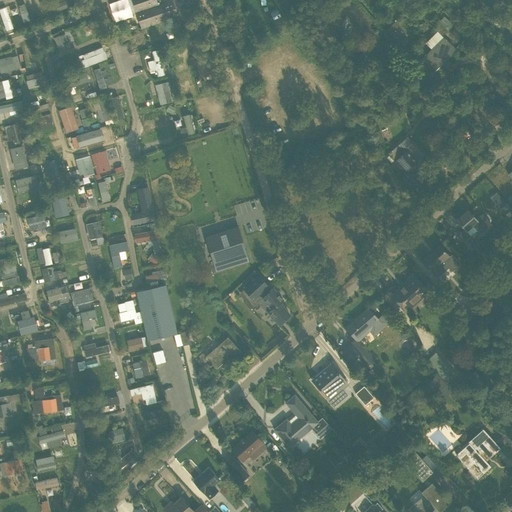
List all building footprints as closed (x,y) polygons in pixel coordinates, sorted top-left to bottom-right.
[(82,2),(81,0),(66,0),(52,5),(54,12),(82,2)] [(131,0),(132,2),(136,12),(141,28),(178,16),(176,11),(185,8),(188,1),(188,0),(187,0),(174,5),(171,0),(131,0)] [(3,5),(0,6),(0,23),(8,21),(3,5)] [(34,22),(50,16),(47,9),(31,15),(34,22)] [(13,21),(16,27),(30,22),(27,11),(12,16),(13,21)] [(501,21),(508,28),(511,24),(511,17),(508,14),(501,21)] [(443,21),(451,28),(454,24),(446,17),(443,21)] [(396,20),(386,29),(403,47),(413,37),(396,20)] [(194,22),(182,26),(187,40),(198,36),(194,22)] [(431,49),(422,59),(434,71),(441,64),(446,60),(456,50),(442,36),(447,31),(439,22),(434,28),(437,31),(425,43),(431,49)] [(92,24),(83,28),(85,35),(95,31),(92,24)] [(172,31),(166,33),(168,39),(174,37),(172,31)] [(59,35),(54,38),(60,52),(66,50),(63,42),(67,41),(64,34),(60,36),(59,35)] [(80,61),(83,67),(105,59),(101,47),(82,54),(84,59),(80,61)] [(170,67),(182,63),(177,49),(165,53),(170,67)] [(195,60),(200,76),(211,73),(207,62),(211,61),(208,49),(198,52),(199,53),(195,54),(196,60),(195,60)] [(157,76),(164,74),(157,50),(151,51),(153,60),(146,62),(149,72),(155,71),(157,76)] [(0,58),(0,72),(0,73),(19,67),(16,55),(11,57),(11,56),(0,58)] [(340,55),(334,57),(337,64),(343,62),(340,55)] [(100,68),(93,70),(99,88),(106,86),(100,68)] [(90,81),(87,71),(63,79),(66,89),(76,86),(77,89),(90,84),(89,81),(90,81)] [(46,84),(44,76),(26,80),(28,89),(46,84)] [(0,97),(6,96),(6,99),(13,97),(12,96),(17,95),(13,81),(9,82),(8,79),(0,81),(0,97)] [(182,99),(193,95),(188,80),(177,84),(182,99)] [(160,105),(172,101),(167,81),(154,85),(160,105)] [(390,95),(380,103),(385,109),(395,101),(390,95)] [(118,96),(110,98),(117,120),(125,117),(118,96)] [(47,103),(38,105),(37,100),(29,102),(31,114),(48,110),(47,103)] [(105,125),(111,122),(105,100),(97,102),(100,109),(96,110),(100,123),(104,121),(105,125)] [(0,112),(23,109),(22,101),(0,103),(0,112)] [(70,106),(57,110),(64,133),(77,129),(70,106)] [(85,107),(79,109),(81,118),(88,116),(85,107)] [(154,109),(155,112),(143,115),(147,128),(161,124),(163,131),(170,129),(168,122),(167,122),(164,110),(162,110),(162,107),(154,109)] [(51,113),(29,119),(31,127),(37,125),(52,121),(53,121),(51,113)] [(185,127),(181,128),(182,133),(187,132),(187,135),(194,133),(190,114),(182,116),(185,127)] [(87,118),(81,120),(83,127),(90,125),(87,118)] [(10,141),(15,139),(16,142),(22,140),(17,123),(11,125),(12,129),(7,130),(10,141)] [(101,128),(76,135),(76,136),(79,146),(79,147),(105,140),(101,128)] [(380,130),(373,133),(377,143),(384,141),(380,130)] [(401,142),(388,154),(389,155),(394,161),(392,163),(402,174),(417,161),(423,156),(413,144),(407,149),(401,142)] [(9,149),(14,170),(26,167),(21,146),(9,149)] [(104,150),(90,154),(96,173),(103,171),(109,170),(110,169),(104,150)] [(79,175),(83,174),(84,176),(94,173),(89,156),(75,159),(79,175)] [(33,161),(28,162),(29,165),(38,163),(36,157),(32,158),(33,161)] [(49,186),(56,184),(56,183),(51,167),(56,166),(54,159),(49,161),(49,160),(42,162),(49,186)] [(15,179),(17,187),(37,182),(36,175),(15,179)] [(110,200),(105,181),(98,182),(102,202),(110,200)] [(141,211),(130,213),(133,225),(155,220),(153,209),(148,187),(137,189),(141,211)] [(86,190),(90,206),(97,204),(93,188),(86,190)] [(51,197),(55,217),(62,215),(67,214),(66,208),(63,196),(58,198),(57,196),(51,197)] [(468,210),(456,219),(466,230),(472,225),(476,230),(480,234),(491,224),(483,214),(476,219),(468,210)] [(30,231),(34,230),(37,229),(46,226),(43,214),(27,218),(30,231)] [(85,224),(89,239),(95,238),(101,237),(98,221),(85,224)] [(238,226),(205,237),(216,271),(249,261),(238,226)] [(57,231),(59,243),(77,240),(75,228),(57,231)] [(157,230),(134,234),(136,243),(148,241),(152,240),(153,245),(154,254),(160,253),(161,253),(158,235),(157,230)] [(464,241),(470,249),(472,250),(477,246),(469,237),(464,241)] [(127,241),(109,245),(114,268),(122,266),(119,251),(129,249),(127,241)] [(440,246),(424,259),(432,267),(430,269),(437,277),(448,267),(451,271),(460,263),(452,254),(449,256),(440,246)] [(35,248),(38,264),(43,263),(40,247),(35,248)] [(48,248),(41,249),(44,265),(51,264),(48,248)] [(62,251),(64,263),(81,259),(79,252),(74,253),(73,249),(62,251)] [(160,258),(153,254),(149,260),(156,264),(160,258)] [(9,265),(0,266),(0,269),(1,275),(2,279),(0,280),(2,286),(18,282),(19,282),(14,263),(9,265)] [(40,269),(43,283),(54,280),(51,267),(40,269)] [(158,273),(145,276),(147,283),(160,280),(158,273)] [(392,294),(391,295),(407,312),(421,299),(429,292),(414,274),(398,288),(392,294)] [(268,311),(268,312),(279,324),(284,320),(285,321),(289,318),(288,317),(290,315),(279,303),(283,300),(273,288),(268,293),(264,289),(268,286),(259,275),(244,289),(253,299),(260,293),(264,296),(262,297),(272,308),(269,311),(268,311)] [(475,276),(465,286),(475,295),(484,284),(475,276)] [(165,284),(136,291),(141,311),(143,322),(147,340),(177,333),(165,284)] [(60,287),(46,291),(49,302),(59,299),(60,303),(69,301),(65,286),(60,287)] [(69,293),(72,305),(93,300),(90,288),(69,293)] [(0,306),(27,299),(25,293),(6,298),(5,293),(0,293),(0,306)] [(120,314),(119,314),(121,321),(134,318),(135,324),(143,322),(140,311),(135,313),(132,300),(125,302),(128,312),(120,314)] [(345,327),(355,339),(358,342),(370,332),(374,336),(390,323),(383,314),(378,319),(368,308),(345,327)] [(17,321),(21,335),(38,330),(34,316),(30,317),(28,309),(21,312),(23,319),(17,321)] [(95,309),(80,312),(84,330),(91,329),(89,318),(96,316),(95,309)] [(187,330),(179,332),(182,345),(191,343),(187,330)] [(479,337),(474,332),(467,339),(472,344),(479,337)] [(249,340),(245,335),(241,338),(245,343),(249,340)] [(240,351),(227,336),(205,357),(216,369),(224,361),(223,360),(226,357),(229,360),(240,351)] [(144,348),(141,337),(127,340),(129,351),(144,348)] [(33,348),(27,348),(29,361),(55,358),(54,349),(52,338),(34,341),(35,348),(33,348)] [(0,362),(6,361),(3,350),(10,348),(9,342),(0,344),(0,342),(0,362)] [(83,351),(84,357),(108,351),(107,345),(95,348),(93,343),(83,346),(84,351),(83,351)] [(359,357),(348,344),(340,352),(350,364),(359,357)] [(166,361),(164,349),(152,352),(155,364),(166,361)] [(359,357),(363,362),(367,366),(374,360),(366,351),(359,357)] [(437,352),(428,361),(437,372),(448,384),(458,374),(437,352)] [(139,360),(141,368),(134,369),(136,378),(143,376),(150,374),(146,358),(139,360)] [(84,361),(77,362),(78,369),(85,368),(85,367),(84,361)] [(338,392),(348,384),(331,364),(312,380),(320,390),(329,400),(338,392)] [(18,373),(12,368),(8,374),(14,378),(18,373)] [(372,369),(365,373),(369,380),(376,376),(372,369)] [(446,384),(437,374),(426,384),(435,394),(446,384)] [(94,387),(93,388),(91,388),(92,394),(95,394),(115,390),(117,388),(116,384),(113,384),(111,379),(94,382),(94,387)] [(151,384),(129,390),(131,396),(141,394),(143,399),(145,399),(147,405),(156,402),(152,384),(151,384)] [(34,401),(32,401),(34,413),(61,410),(60,399),(60,395),(55,396),(43,397),(43,387),(34,388),(35,398),(35,401),(34,401)] [(364,387),(355,394),(365,405),(374,398),(364,387)] [(19,400),(19,399),(18,394),(18,393),(9,395),(10,402),(19,400)] [(0,416),(13,414),(10,402),(9,395),(0,396),(0,416)] [(286,418),(274,429),(289,447),(311,428),(318,422),(327,432),(331,428),(322,417),(317,421),(295,395),(285,402),(298,417),(291,423),(286,418)] [(97,408),(120,403),(118,396),(95,401),(97,408)] [(511,415),(511,412),(501,401),(493,408),(506,421),(511,415)] [(143,413),(145,420),(164,415),(163,409),(143,413)] [(34,432),(38,431),(45,430),(43,422),(33,425),(34,432)] [(51,433),(37,437),(41,449),(47,447),(46,447),(60,443),(58,439),(64,437),(61,425),(50,428),(51,433)] [(121,429),(107,432),(109,444),(124,441),(121,429)] [(472,447),(459,458),(462,462),(477,478),(490,466),(484,459),(492,453),(493,451),(498,447),(499,446),(482,429),(467,442),(468,443),(472,447)] [(241,440),(232,448),(242,460),(248,455),(253,460),(267,447),(265,445),(262,442),(252,431),(243,439),(242,438),(240,440),(241,440)] [(19,443),(18,437),(6,440),(7,445),(19,443)] [(88,451),(86,451),(87,463),(94,463),(100,462),(99,441),(87,442),(88,451)] [(13,460),(0,463),(0,471),(1,477),(6,476),(5,474),(7,474),(22,471),(20,459),(17,449),(11,451),(13,460)] [(109,461),(112,465),(111,466),(115,472),(135,456),(130,450),(119,459),(116,456),(109,461)] [(414,450),(403,459),(422,480),(427,486),(431,482),(426,476),(432,470),(422,459),(414,450)] [(232,456),(226,461),(232,468),(238,463),(232,456)] [(44,458),(34,460),(37,472),(54,468),(53,462),(45,463),(44,458)] [(238,463),(232,469),(242,481),(249,474),(238,463)] [(292,478),(300,471),(296,466),(288,473),(292,478)] [(193,481),(205,494),(209,498),(218,490),(214,486),(220,480),(208,468),(203,473),(195,481),(194,480),(193,481)] [(83,480),(94,481),(94,479),(102,480),(103,472),(84,470),(83,480)] [(57,478),(35,482),(36,490),(58,485),(57,478)] [(439,511),(450,503),(431,482),(427,486),(422,491),(425,494),(408,509),(410,511),(430,511),(435,508),(439,511)] [(332,497),(327,493),(320,500),(324,504),(332,497)] [(162,508),(164,511),(191,511),(193,511),(181,498),(170,507),(167,503),(162,508)] [(42,503),(40,504),(42,511),(44,511),(49,511),(47,502),(42,503)] [(380,511),(379,510),(381,508),(377,503),(374,505),(373,503),(363,511),(380,511)]
